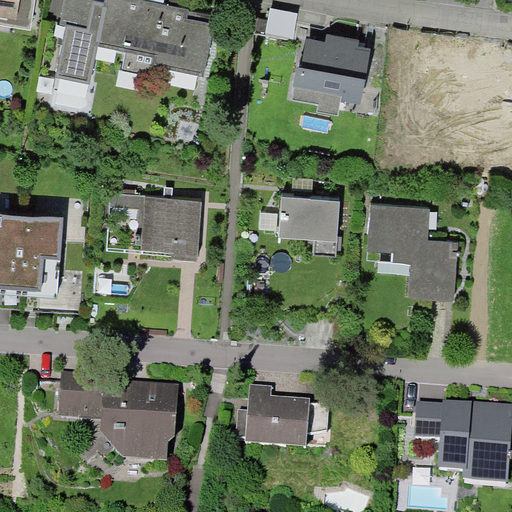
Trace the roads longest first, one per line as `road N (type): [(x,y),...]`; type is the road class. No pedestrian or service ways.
road 1 (residential): [(0,335),(511,370)]
road 2 (residential): [(511,20),(350,0)]
